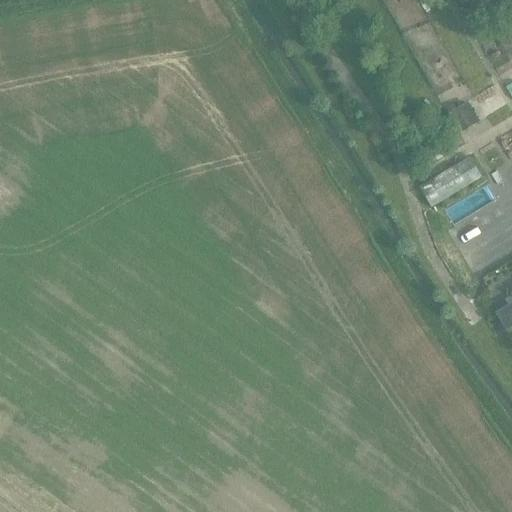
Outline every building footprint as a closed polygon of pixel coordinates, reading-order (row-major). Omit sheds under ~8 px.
[(485,116),(509,105),(499,84),(475,94),(485,116)] [(466,104),(447,116),(457,133),(477,121),(466,104)] [(460,133),(465,142),(495,127),(489,116),(482,120),(483,122),(460,133)] [(481,178),(468,157),(417,188),(430,209),(481,178)] [(511,302),(496,313),(506,330),(511,326),(511,302)]
